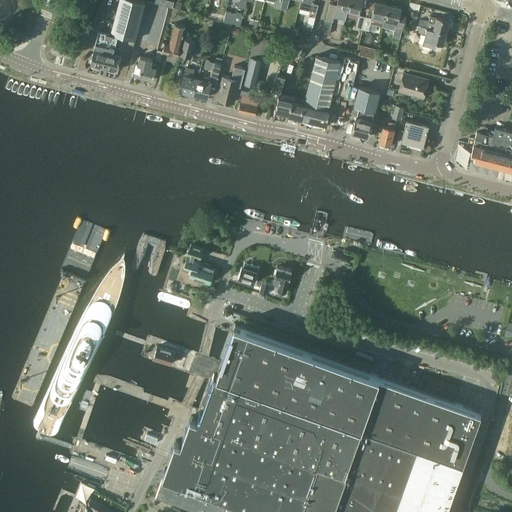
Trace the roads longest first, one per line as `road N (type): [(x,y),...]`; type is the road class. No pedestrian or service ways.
road 1 (tertiary): [(28,66),(339,149)]
road 2 (residential): [(131,511),(197,380),(219,290)]
road 3 (residential): [(511,354),(387,319),(312,252)]
road 4 (tertiary): [(445,168),(480,7)]
road 5 (residential): [(511,496),(497,490),(486,471),(511,366)]
road 6 (residential): [(219,290),(288,313),(312,252)]
road 7 (residential): [(312,252),(241,238),(219,290)]
